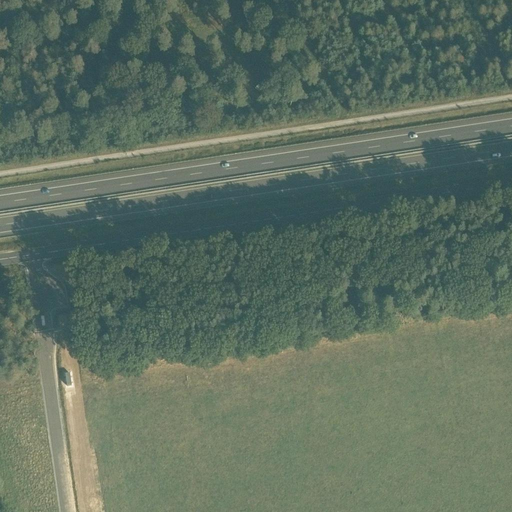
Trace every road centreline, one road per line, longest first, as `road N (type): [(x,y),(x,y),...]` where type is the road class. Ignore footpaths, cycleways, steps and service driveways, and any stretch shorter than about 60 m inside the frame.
road 1 (motorway): [(0,226),(511,149)]
road 2 (tertiary): [(0,261),(511,184)]
road 3 (track): [(511,97),(0,174)]
road 4 (motorway): [(511,127),(0,203)]
